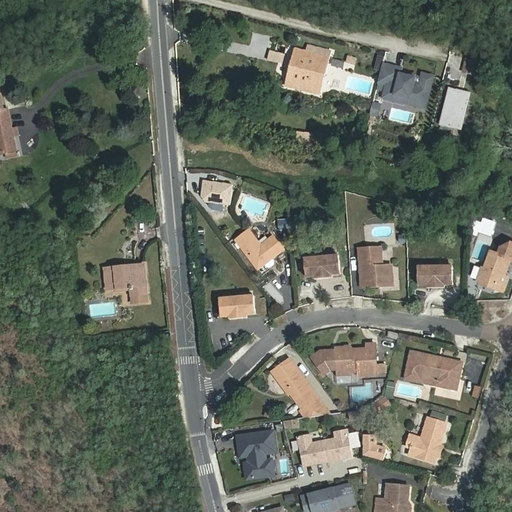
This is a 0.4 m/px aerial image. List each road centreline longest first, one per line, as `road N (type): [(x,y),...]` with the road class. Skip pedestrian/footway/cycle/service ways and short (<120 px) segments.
road 1 (unclassified): [(156,0),(195,415)]
road 2 (residential): [(195,415),(259,350),(311,326),(367,321),(511,341)]
road 3 (unknown): [(191,0),(444,60)]
road 4 (residential): [(441,504),(465,505),(511,359)]
road 5 (unknown): [(22,125),(71,77),(160,53)]
